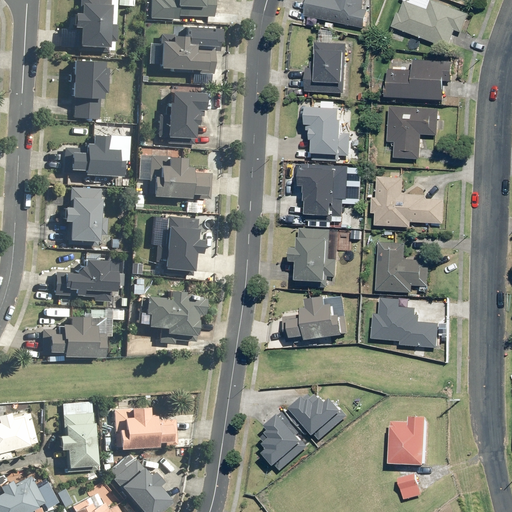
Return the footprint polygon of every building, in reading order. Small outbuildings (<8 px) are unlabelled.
[(80,0),(77,48),(108,50),(111,0),(80,0)] [(176,0),(176,13),(177,13),(177,15),(214,17),(214,0),(176,0)] [(370,11),(364,10),(365,0),(310,0),(310,4),(308,15),(366,29),(370,11)] [(448,47),(455,29),(463,32),(469,13),(432,0),(409,0),(409,3),(405,2),(396,27),(448,47)] [(174,40),(162,39),(160,67),(194,69),(194,67),(212,68),(213,47),(196,46),(196,41),(190,41),(190,36),(174,35),(174,40)] [(338,92),(338,91),(347,92),(349,44),(318,43),(316,68),(311,67),(309,89),(315,90),(320,90),(338,92)] [(77,59),(74,115),(100,117),(103,60),(77,59)] [(454,61),(416,59),(416,70),(392,68),(390,96),(446,100),(447,82),(453,83),(454,61)] [(171,89),(171,107),(169,107),(169,114),(159,114),(158,136),(168,137),(168,142),(194,144),(194,138),(195,138),(195,123),(199,123),(199,109),(204,110),(205,91),(171,89)] [(346,162),(348,116),(346,116),(347,107),(313,105),(312,130),(317,130),(315,161),(346,162)] [(392,142),(398,142),(398,158),(423,158),(424,135),(438,136),(440,109),(394,107),(392,127),(392,133),(392,142)] [(94,143),(86,143),(85,149),(66,148),(65,171),(123,174),(123,159),(126,159),(127,135),(94,134),(94,143)] [(182,197),(211,198),(212,172),(191,171),(191,156),(151,155),(149,194),(182,195),(182,197)] [(343,169),(308,168),(307,186),(311,186),(311,219),(342,220),(342,179),(343,169)] [(414,195),(404,194),(405,178),(381,176),(379,216),(378,225),(413,227),(413,222),(446,224),(447,196),(414,195)] [(68,241),(99,243),(102,188),(72,186),(68,241)] [(144,194),(136,193),(135,208),(143,208),(144,194)] [(169,214),(164,270),(194,272),(199,217),(169,214)] [(351,216),(351,228),(366,228),(366,216),(351,216)] [(300,285),(332,286),(334,229),(302,228),(300,285)] [(430,285),(431,261),(407,259),(408,243),(382,242),(380,290),(397,291),(397,292),(415,292),(415,285),(430,285)] [(75,271),(76,272),(55,271),(54,294),(111,297),(111,290),(116,291),(117,270),(107,269),(108,259),(87,258),(86,263),(85,261),(75,271)] [(134,283),(133,293),(144,294),(144,278),(136,278),(135,283),(134,283)] [(170,288),(169,296),(149,294),(147,323),(167,325),(166,338),(195,341),(198,312),(205,313),(207,296),(199,296),(199,295),(185,294),(185,289),(170,288)] [(331,296),(313,299),(314,307),(306,308),(307,314),(289,316),(292,342),(350,334),(346,308),(340,309),(339,304),(332,305),(331,296)] [(441,323),(422,322),(422,315),(418,315),(419,309),(402,307),(403,299),(383,297),(381,313),(378,313),(375,337),(403,340),(403,345),(440,348),(441,323)] [(124,310),(112,309),(111,318),(123,319),(124,310)] [(41,354),(105,355),(105,335),(96,335),(96,323),(89,323),(89,314),(71,315),(71,323),(63,323),(63,334),(42,333),(41,354)] [(313,393),(268,428),(272,433),(267,437),(270,441),(264,446),(279,464),(309,441),(304,434),(313,427),(318,433),(348,410),(334,392),(325,399),(321,394),(316,398),(313,393)] [(124,416),(125,428),(117,429),(118,445),(177,441),(177,434),(176,418),(157,419),(157,414),(151,414),(150,406),(132,407),(132,415),(124,416)] [(10,411),(0,413),(0,459),(14,455),(12,448),(38,442),(30,412),(12,417),(10,411)] [(60,446),(66,446),(68,471),(97,469),(92,412),(63,415),(65,433),(59,433),(60,446)] [(397,421),(395,463),(429,464),(431,422),(397,421)] [(131,454),(110,473),(144,511),(157,511),(172,499),(131,454)] [(419,472),(400,476),(406,500),(425,495),(419,472)] [(0,484),(4,491),(0,492),(0,511),(25,511),(45,502),(31,475),(15,483),(12,478),(0,484)] [(119,511),(115,503),(107,507),(103,500),(92,506),(89,498),(72,506),(75,511),(119,511)]
